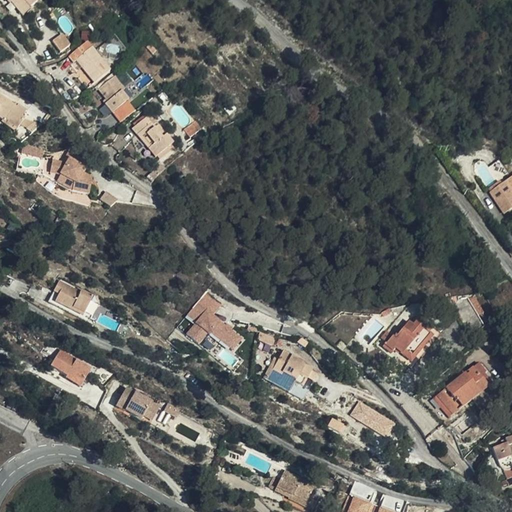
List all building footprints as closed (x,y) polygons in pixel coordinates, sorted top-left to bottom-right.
[(17,2),(21,6),(28,0),(35,8),(43,1),(42,0),(11,0),(15,4),(17,2)] [(28,0),(21,6),(29,15),(35,8),(28,0)] [(66,50),(74,42),(67,33),(58,41),(66,50)] [(93,36),(80,47),(76,52),(82,59),(85,56),(104,79),(119,66),(93,36)] [(117,98),(125,108),(140,95),(132,85),(135,83),(125,71),(110,84),(119,96),(117,98)] [(0,120),(8,126),(19,111),(9,103),(6,106),(2,103),(0,100),(0,120)] [(178,132),(170,122),(161,112),(147,123),(153,131),(169,153),(185,141),(188,139),(182,129),(178,132)] [(207,133),(215,126),(208,116),(199,124),(207,133)] [(174,119),(170,122),(178,132),(182,129),(174,119)] [(185,141),(169,153),(172,157),(188,145),(185,141)] [(82,184),(97,189),(102,176),(93,169),(97,164),(94,162),(99,156),(83,144),(79,150),(82,152),(80,154),(65,151),(62,165),(53,159),(52,164),(67,174),(82,184)] [(154,176),(158,182),(174,169),(169,163),(154,176)] [(511,200),(511,170),(509,165),(482,182),(496,202),(506,195),(510,202),(511,200)] [(126,193),(116,187),(111,195),(120,202),(126,193)] [(51,295),(83,311),(93,290),(83,285),(82,287),(61,276),(51,295)] [(233,288),(224,303),(238,311),(244,300),(247,295),(233,288)] [(234,353),(246,337),(215,314),(223,303),(207,290),(187,315),(196,322),(185,335),(199,346),(209,334),(234,353)] [(247,295),(244,300),(262,310),(265,306),(247,295)] [(396,305),(396,298),(385,300),(386,307),(396,305)] [(399,353),(424,330),(421,326),(432,316),(418,300),(409,310),(402,316),(399,312),(390,320),(387,317),(376,327),(382,335),(386,332),(397,343),(394,347),(399,353)] [(406,306),(399,312),(402,316),(409,310),(406,306)] [(421,326),(424,330),(435,320),(432,316),(421,326)] [(300,351),(305,344),(295,336),(297,333),(278,321),(273,328),(269,325),(255,348),(258,350),(260,348),(296,371),(306,355),(300,351)] [(311,348),(305,344),(300,351),(306,355),(311,348)] [(43,366),(76,384),(85,368),(53,349),(43,366)] [(462,355),(480,374),(486,368),(469,350),(462,355)] [(429,389),(446,408),(480,374),(462,355),(429,389)] [(111,404),(144,422),(154,403),(121,385),(111,404)] [(425,394),(442,411),(446,408),(429,389),(425,394)] [(507,472),(509,476),(511,474),(511,418),(509,420),(510,423),(511,421),(511,426),(505,431),(492,438),(498,453),(503,456),(506,467),(502,469),(504,474),(507,472)] [(503,427),(505,431),(511,426),(511,421),(510,423),(503,427)] [(274,479),(269,490),(269,491),(279,496),(281,491),(285,493),(282,500),(307,511),(313,498),(305,493),(309,484),(279,471),(274,479)] [(263,486),(269,490),(274,479),(268,476),(263,486)] [(343,511),(397,511),(390,510),(394,498),(386,496),(383,506),(349,495),(343,511)]
